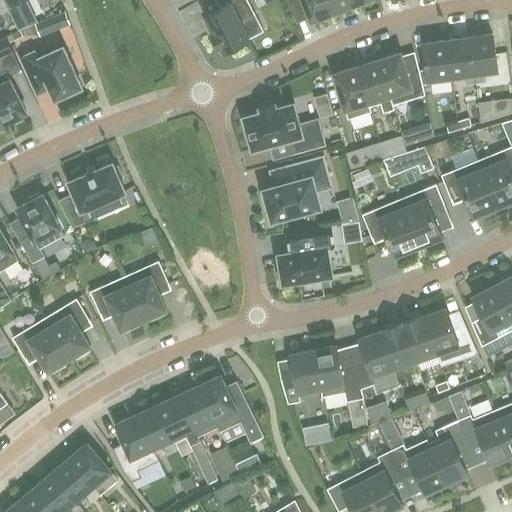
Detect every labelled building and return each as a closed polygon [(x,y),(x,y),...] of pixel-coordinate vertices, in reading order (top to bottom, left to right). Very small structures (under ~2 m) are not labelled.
[(8,0),(11,6),(22,27),(41,20),(30,0),(8,0)] [(255,12),(248,0),(216,0),(220,7),(206,15),(214,31),(212,32),(220,47),(222,46),(224,51),(249,38),(240,20),(255,12)] [(332,12),(327,0),(287,0),(288,2),(294,0),(303,0),(311,20),(332,12)] [(327,0),(332,12),(352,4),(350,0),(327,0)] [(36,24),(41,35),(56,29),(51,18),(36,24)] [(469,36),(476,82),(486,80),(485,71),(498,69),(493,33),(469,36)] [(0,53),(12,48),(6,35),(0,37),(0,53)] [(452,75),(464,73),(465,83),(476,82),(469,36),(447,39),(452,75)] [(452,75),(447,39),(423,42),(429,83),(453,80),(452,75)] [(38,57),(35,51),(21,57),(39,93),(52,87),(57,98),(82,86),(64,46),(38,57)] [(393,104),(425,94),(420,69),(408,72),(401,51),(378,58),(393,104)] [(368,101),(367,102),(369,106),(381,102),(384,111),(395,108),(393,104),(378,58),(357,65),(368,101)] [(368,101),(357,65),(334,72),(345,108),(367,102),(368,101)] [(0,112),(7,124),(19,118),(17,115),(26,110),(5,70),(0,72),(0,112)] [(298,151),(326,144),(318,117),(299,122),(294,101),(276,106),(275,102),(260,106),(261,111),(244,115),(252,148),(294,137),(298,151)] [(447,124),(449,131),(472,124),(470,117),(447,124)] [(431,121),(421,124),(425,138),(434,135),(431,121)] [(511,144),(479,159),(498,205),(505,202),(506,205),(511,202),(511,144)] [(383,150),(386,157),(397,154),(395,146),(383,150)] [(419,164),(422,170),(433,166),(425,146),(413,150),(419,164)] [(348,153),(352,166),(365,162),(361,149),(348,153)] [(289,164),(293,179),(264,187),(265,192),(261,192),(265,208),(269,207),(272,218),(320,205),(315,184),(330,180),(323,155),(289,164)] [(498,205),(479,159),(442,174),(452,198),(465,192),(474,215),(477,213),(478,217),(492,211),(490,208),(498,205)] [(120,178),(124,177),(118,164),(115,166),(114,164),(113,161),(110,162),(97,168),(84,173),(72,179),(71,179),(68,180),(69,183),(70,183),(74,192),(59,199),(73,226),(85,221),(81,210),(123,192),(126,191),(125,188),(124,188),(120,178)] [(400,198),(418,244),(426,241),(427,244),(441,239),(439,236),(442,234),(433,212),(446,206),(436,183),(400,198)] [(40,246),(64,233),(43,193),(40,194),(38,191),(27,197),(29,200),(18,206),(32,233),(20,239),(33,261),(45,255),(40,246)] [(411,247),(418,244),(400,198),(363,213),(372,237),(385,231),(395,254),(398,253),(399,256),(413,250),(411,247)] [(359,226),(341,228),(343,244),(361,241),(359,226)] [(0,228),(0,281),(0,280),(0,269),(19,258),(0,228)] [(331,274),(327,245),(333,245),(330,228),(302,233),(304,248),(277,252),(280,269),(277,270),(279,285),(293,283),(292,280),(331,274)] [(125,274),(144,318),(150,315),(152,318),(165,312),(163,309),(166,308),(158,288),(169,282),(159,259),(125,274)] [(138,320),(144,318),(125,274),(90,290),(101,313),(112,308),(121,328),(125,326),(126,330),(139,324),(138,320)] [(511,274),(493,284),(511,318),(511,317),(511,274)] [(482,344),(495,337),(511,328),(511,317),(511,318),(493,284),(472,295),(483,316),(472,322),(482,344)] [(45,316),(69,357),(75,353),(77,356),(89,349),(88,346),(91,344),(79,325),(90,319),(77,297),(45,316)] [(425,314),(437,350),(459,342),(447,307),(425,314)] [(416,358),(437,350),(425,314),(422,315),(421,313),(402,320),(416,358)] [(64,360),(69,357),(45,316),(12,336),(26,358),(37,351),(48,370),(51,368),(53,371),(65,363),(64,360)] [(416,358),(402,320),(383,326),(384,329),(382,330),(394,365),(395,365),(416,358)] [(398,374),(395,365),(394,365),(382,330),(359,337),(367,360),(354,364),(361,387),(362,387),(398,374)] [(337,344),(314,348),(322,390),(321,391),(322,395),(345,391),(347,400),(364,397),(362,387),(361,387),(354,364),(342,367),(337,344)] [(300,395),(321,391),(322,390),(314,348),(291,353),(295,375),(281,378),(288,402),(301,400),(300,395)] [(220,373),(199,383),(219,425),(221,430),(241,420),(251,441),(264,435),(237,379),(226,384),(220,373)] [(438,391),(450,387),(447,379),(436,384),(438,391)] [(179,393),(196,431),(198,435),(219,425),(199,383),(179,393)] [(196,431),(179,393),(158,403),(174,437),(176,441),(196,431)] [(419,397),(407,402),(410,409),(421,405),(419,397)] [(511,400),(494,408),(511,451),(511,400)] [(174,437),(158,403),(137,412),(153,446),(174,437)] [(491,461),(511,452),(511,451),(494,408),(472,417),(471,412),(458,418),(470,445),(482,440),(491,461)] [(155,450),(153,446),(137,412),(116,422),(125,442),(113,447),(124,471),(132,481),(141,477),(138,470),(159,460),(155,450)] [(439,437),(429,442),(428,442),(446,481),(468,471),(458,451),(470,445),(458,418),(435,428),(439,437)] [(404,443),(391,449),(404,476),(416,470),(425,491),(446,481),(428,442),(429,442),(427,437),(406,447),(404,443)] [(199,463),(209,458),(200,440),(191,444),(199,463)] [(87,441),(69,457),(93,485),(111,470),(87,441)] [(392,482),(404,476),(391,449),(378,455),(380,460),(360,470),(381,511),(395,511),(405,507),(392,482)] [(257,452),(236,462),(242,474),(263,464),(257,452)] [(182,477),(195,470),(186,453),(173,460),(182,477)] [(76,500),(93,485),(69,457),(52,471),(76,500)] [(141,477),(132,481),(138,487),(145,484),(166,474),(159,460),(138,470),(141,477)] [(354,511),(381,511),(360,470),(327,487),(339,510),(351,504),(354,511)] [(34,486),(56,511),(61,511),(76,500),(52,471),(34,486)] [(191,476),(181,480),(185,489),(195,485),(191,476)] [(26,511),(56,511),(34,486),(17,501),(26,511)] [(301,511),(295,498),(272,511),(301,511)] [(3,511),(26,511),(17,501),(3,511)]
